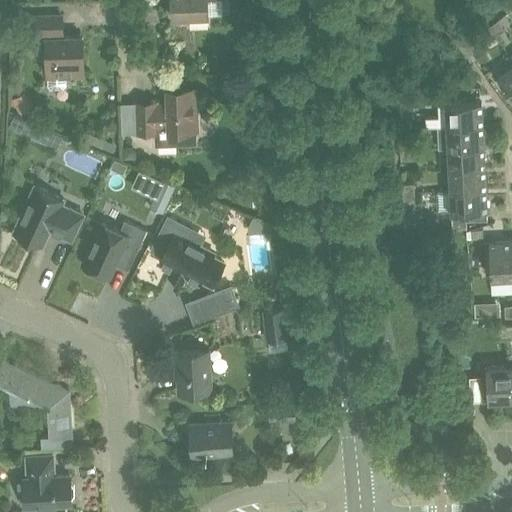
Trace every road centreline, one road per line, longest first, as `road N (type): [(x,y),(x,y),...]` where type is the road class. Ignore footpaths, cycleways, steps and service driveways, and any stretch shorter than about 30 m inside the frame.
road 1 (tertiary): [(359,503),(314,91),(313,0)]
road 2 (residential): [(125,511),(113,357),(0,304)]
road 3 (residential): [(359,503),(511,498)]
